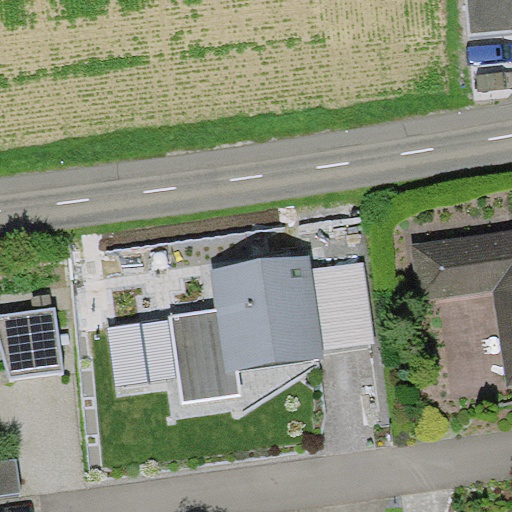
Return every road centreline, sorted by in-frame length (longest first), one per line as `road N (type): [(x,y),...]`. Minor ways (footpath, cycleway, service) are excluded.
road 1 (tertiary): [(0,211),(511,136)]
road 2 (residential): [(511,455),(122,511)]
